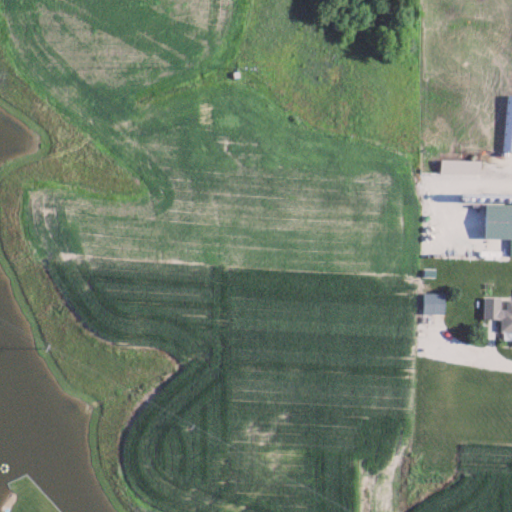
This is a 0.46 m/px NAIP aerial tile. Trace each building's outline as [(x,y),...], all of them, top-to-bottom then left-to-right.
[(502,150),(511,150),(511,93),(505,94),(502,150)] [(437,173),(477,173),(478,159),(437,158),(437,173)] [(511,195),(480,195),(480,237),(507,237),(507,255),(511,255),(511,195)] [(443,311),(442,291),(420,292),(420,312),(443,311)] [(482,296),(481,317),(499,318),(499,330),(511,330),(511,298),(504,298),(504,308),(499,307),(499,296),(482,296)]
